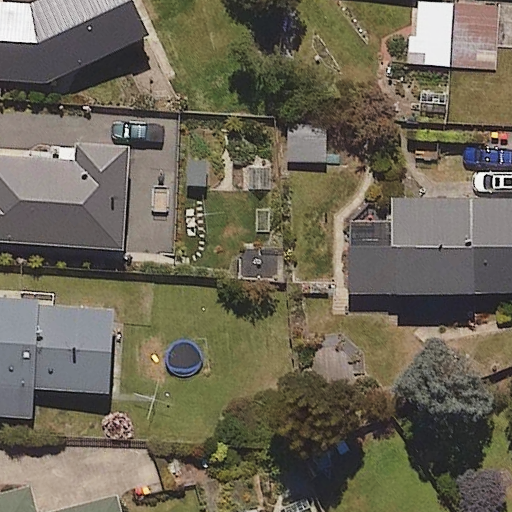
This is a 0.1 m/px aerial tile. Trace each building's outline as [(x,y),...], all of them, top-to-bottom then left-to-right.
[(0,0),(0,76),(42,78),(141,25),(130,0),(0,0)] [(452,0),(415,0),(414,32),(407,32),(406,63),(451,64),(452,0)] [(495,0),(452,0),(451,64),(493,65),(495,0)] [(326,122),(286,121),(285,159),(326,160),(326,122)] [(0,234),(119,240),(125,135),(71,132),(70,148),(0,144),(0,234)] [(511,184),(454,187),(453,158),(423,159),(424,186),(392,187),(393,233),(346,235),(347,282),(474,278),(475,285),(511,283),(511,184)] [(0,290),(0,411),(31,413),(33,381),(102,385),(107,302),(34,299),(34,292),(0,290)] [(322,511),(303,463),(270,477),(284,511),(322,511)] [(28,478),(0,485),(0,511),(119,511),(112,484),(36,505),(28,478)]
